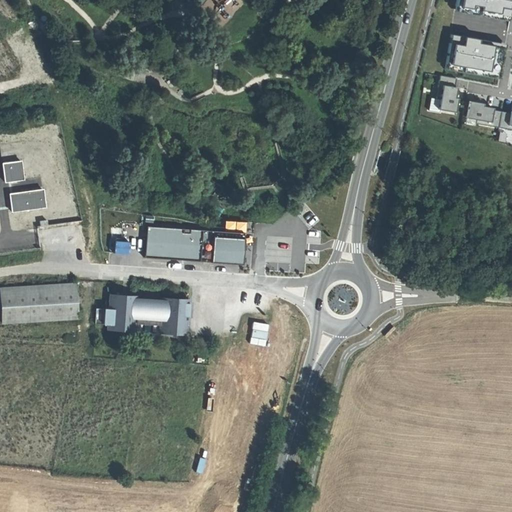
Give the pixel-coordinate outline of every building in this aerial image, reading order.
[(508,10),(510,0),(456,0),(455,6),(460,7),(469,9),(470,3),(480,5),(479,10),(498,14),(499,8),(508,10)] [(504,45),(451,35),(445,68),(498,77),(504,45)] [(455,78),(439,75),(435,99),(440,100),(438,110),(454,112),(457,98),(452,97),(455,78)] [(482,103),(468,101),(465,117),(475,118),(474,123),(497,128),(500,111),(481,108),(482,103)] [(511,113),(500,111),(497,128),(511,130),(511,113)] [(511,133),(499,130),(497,140),(511,143),(511,133)] [(0,163),(2,180),(4,180),(21,178),(18,159),(0,161),(0,163)] [(181,170),(184,167),(184,163),(181,160),(176,160),(174,164),(174,168),(177,171),(181,170)] [(11,209),(42,205),(40,188),(8,193),(8,196),(10,209),(11,209)] [(223,211),(215,206),(211,213),(219,218),(223,211)] [(146,226),(144,257),(229,263),(229,261),(238,261),(239,244),(242,244),(243,233),(188,229),(188,233),(182,232),(182,228),(146,226)] [(129,263),(128,240),(110,240),(111,253),(118,253),(118,263),(129,263)] [(242,244),(239,244),(238,261),(229,261),(229,263),(241,264),(242,244)] [(0,324),(77,320),(75,283),(0,287),(0,324)] [(94,308),(93,323),(108,323),(107,328),(135,330),(136,324),(136,320),(161,321),(160,325),(160,331),(188,333),(190,298),(162,296),(162,299),(138,297),(138,295),(110,294),(109,309),(94,308)]
